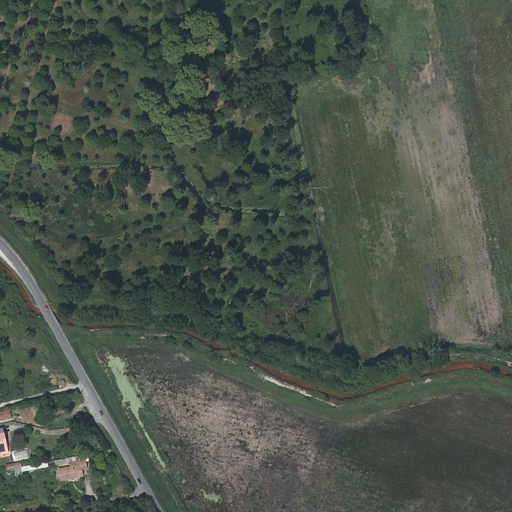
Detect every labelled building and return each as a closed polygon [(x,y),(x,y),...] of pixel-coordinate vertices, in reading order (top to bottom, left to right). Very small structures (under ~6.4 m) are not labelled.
[(64,417),(53,419),(55,427),(65,425),(64,417)] [(14,461),(29,458),(27,449),(12,453),(14,461)] [(95,452),(88,453),(89,458),(94,477),(101,476),(95,452)] [(21,466),(22,470),(58,463),(58,464),(70,461),(85,459),(89,458),(88,453),(21,466)] [(59,468),(61,479),(83,474),(81,468),(87,467),(85,459),(70,461),(71,465),(59,468)] [(12,467),(6,469),(7,473),(15,472),(16,474),(23,473),(22,470),(21,466),(12,467)]
